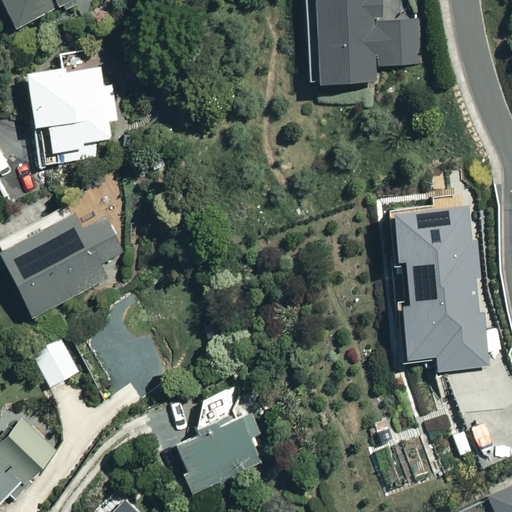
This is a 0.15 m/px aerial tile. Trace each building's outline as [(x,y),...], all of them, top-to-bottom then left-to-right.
[(0,0),(0,3),(10,26),(67,0),(0,0)] [(372,0),(298,0),(303,80),(373,76),(372,64),(418,62),(416,16),(373,19),(372,0)] [(51,72),(50,66),(23,69),(30,123),(49,121),(55,162),(73,160),(71,142),(107,137),(97,65),(51,72)] [(467,240),(465,204),(387,208),(389,257),(398,256),(400,296),(394,296),(398,356),(431,354),(431,367),(483,364),(481,314),(476,314),(472,240),(467,240)] [(80,225),(70,206),(0,240),(0,257),(27,314),(104,276),(97,262),(121,250),(103,214),(80,225)] [(78,370),(59,334),(29,349),(48,386),(78,370)] [(0,495),(57,442),(25,408),(0,431),(0,495)] [(257,463),(239,415),(173,441),(191,489),(257,463)] [(511,511),(511,481),(485,493),(493,511),(511,511)]
